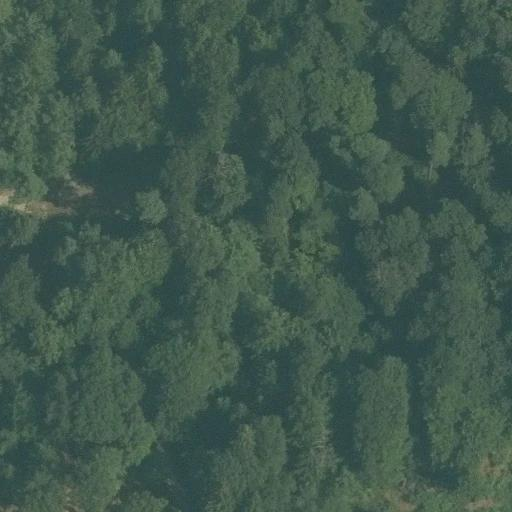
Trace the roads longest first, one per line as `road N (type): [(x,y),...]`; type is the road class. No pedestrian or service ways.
road 1 (track): [(511,126),(55,165)]
road 2 (track): [(55,165),(174,511)]
road 3 (track): [(1,0),(55,165)]
